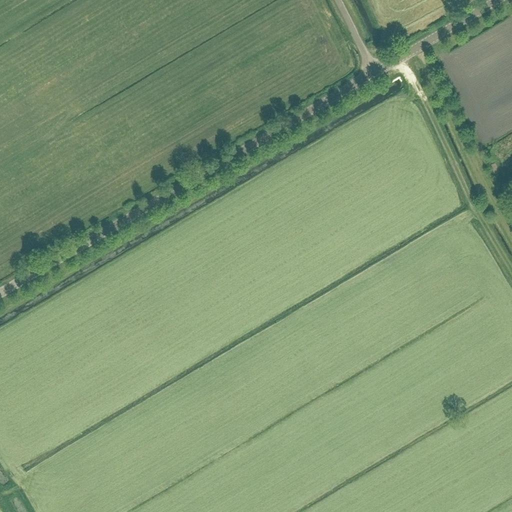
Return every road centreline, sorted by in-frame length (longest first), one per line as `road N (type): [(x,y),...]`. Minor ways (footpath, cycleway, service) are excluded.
road 1 (tertiary): [(0,293),(375,72)]
road 2 (track): [(511,270),(400,57)]
road 3 (track): [(417,47),(511,234)]
road 4 (tertiary): [(375,72),(498,0)]
